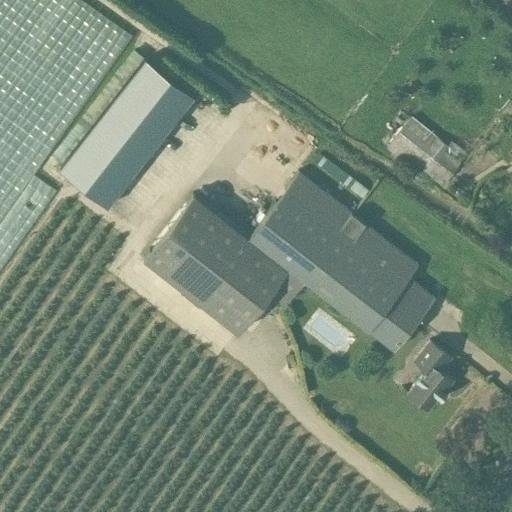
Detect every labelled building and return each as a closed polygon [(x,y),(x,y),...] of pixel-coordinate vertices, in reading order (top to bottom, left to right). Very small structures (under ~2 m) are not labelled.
[(0,114),(10,114),(9,108),(45,105),(45,101),(30,94),(33,88),(29,77),(26,55),(21,56),(5,48),(1,56),(0,55),(0,114)] [(148,59),(145,57),(59,168),(67,174),(106,205),(193,94),(148,59)] [(448,145),(411,116),(388,147),(443,189),(457,169),(455,168),(456,165),(466,153),(451,141),(448,145)] [(245,237),(191,195),(141,259),(237,332),(268,293),(283,305),(303,279),(394,349),(434,297),(407,276),(417,263),(296,171),(245,237)] [(408,392),(428,407),(437,396),(440,399),(446,391),(445,390),(453,379),(440,370),(451,357),(429,340),(414,360),(426,369),(408,392)]
